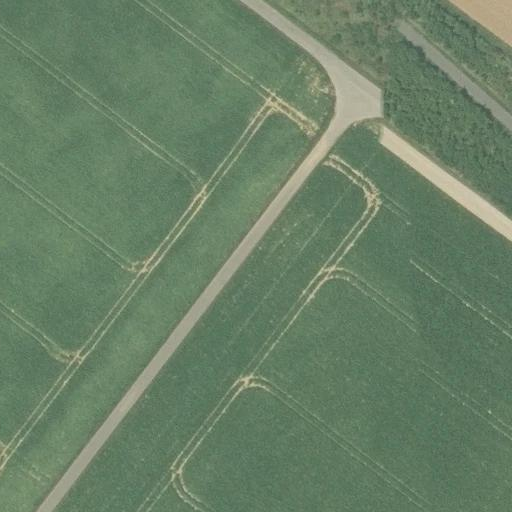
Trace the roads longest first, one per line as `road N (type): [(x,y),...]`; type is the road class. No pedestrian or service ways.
road 1 (track): [(75,511),(341,165)]
road 2 (track): [(341,165),(126,0)]
road 3 (track): [(511,292),(341,165)]
